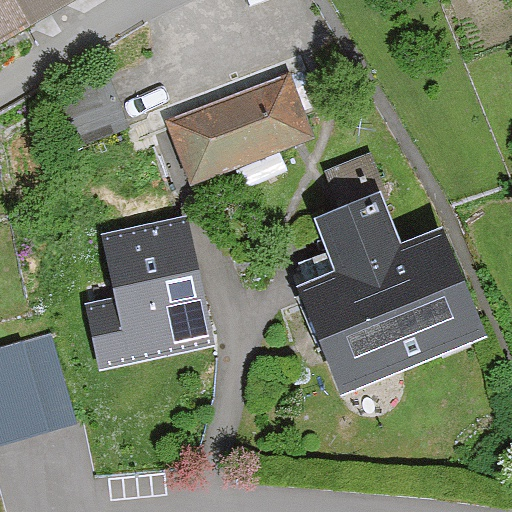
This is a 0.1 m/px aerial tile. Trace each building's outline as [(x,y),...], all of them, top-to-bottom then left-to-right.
[(0,0),(0,45),(75,0),(0,0)] [(76,150),(127,128),(104,75),(53,97),(76,150)] [(192,181),(312,138),(290,77),(170,120),(192,181)] [(340,395),(484,337),(442,232),(400,249),(380,198),(385,196),(368,154),(326,171),(342,210),(319,219),(332,251),(302,263),(312,286),(298,291),(340,395)] [(188,224),(98,243),(111,305),(84,310),(100,380),(219,357),(188,224)] [(7,363),(0,365),(0,444),(32,434),(7,363)]
